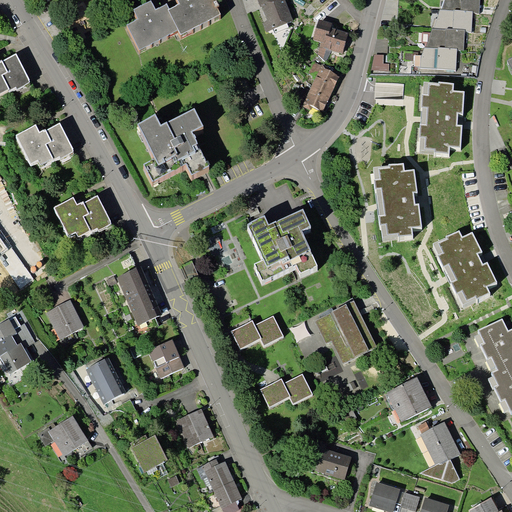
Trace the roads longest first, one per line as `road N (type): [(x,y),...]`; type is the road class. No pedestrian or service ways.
road 1 (residential): [(298,154),(344,241),(511,496)]
road 2 (residential): [(268,497),(146,231)]
road 3 (residential): [(511,268),(491,211),(481,137),(488,66),(509,0)]
road 4 (residential): [(9,0),(146,231)]
road 5 (residential): [(38,346),(84,403),(150,511)]
road 6 (residential): [(298,154),(339,112),(373,0)]
road 7 (residential): [(146,231),(298,154)]
road 8 (residential): [(237,0),(298,154)]
